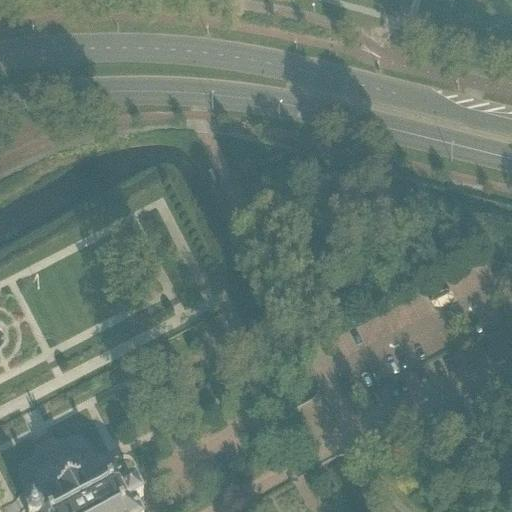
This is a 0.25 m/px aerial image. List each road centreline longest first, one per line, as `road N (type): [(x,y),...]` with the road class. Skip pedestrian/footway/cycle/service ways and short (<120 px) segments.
road 1 (secondary): [(511,127),(251,59),(148,49),(0,59)]
road 2 (secondary): [(0,100),(170,87),(288,104),(511,158)]
